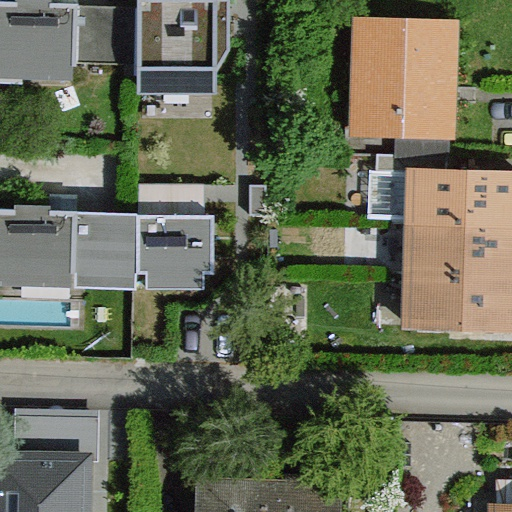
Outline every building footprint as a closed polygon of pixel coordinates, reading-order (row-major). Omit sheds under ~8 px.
[(134,0),(135,5),(134,62),(133,91),(211,91),(209,67),(225,48),(223,0),(134,0)] [(135,5),(0,2),(0,83),(74,85),(75,64),(134,62),(135,5)] [(461,26),(361,22),(357,138),(456,142),(461,26)] [(378,162),(376,211),(412,213),(414,164),(378,162)] [(511,329),(511,174),(418,172),(415,327),(511,329)] [(216,202),(216,179),(149,179),(149,202),(216,202)] [(132,214),(0,210),(0,284),(131,288),(132,270),(132,214)] [(208,215),(132,214),(132,270),(142,270),(141,286),(199,287),(199,271),(208,271),(208,215)] [(16,409),(15,461),(85,462),(99,462),(100,410),(16,409)] [(15,461),(0,460),(0,511),(84,511),(85,462),(15,461)] [(338,511),(339,476),(192,471),(190,511),(338,511)]
